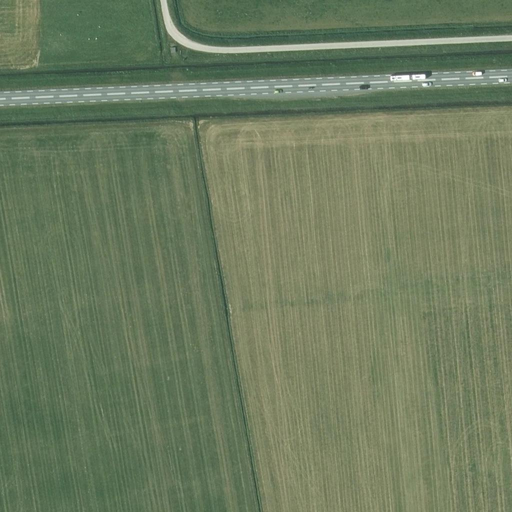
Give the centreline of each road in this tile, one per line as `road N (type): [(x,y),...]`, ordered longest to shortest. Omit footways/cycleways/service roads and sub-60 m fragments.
road 1 (primary): [(0,99),(511,77)]
road 2 (unclassified): [(511,40),(224,53),(169,34),(162,0)]
